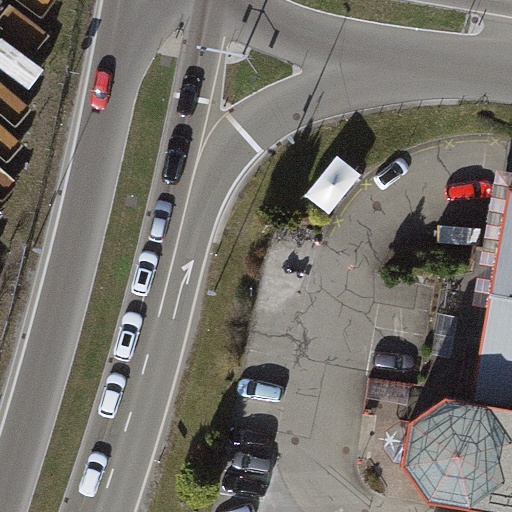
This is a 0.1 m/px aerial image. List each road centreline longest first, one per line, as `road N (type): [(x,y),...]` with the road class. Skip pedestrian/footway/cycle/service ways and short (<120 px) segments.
road 1 (trunk): [(133,0),(82,225),(2,511)]
road 2 (trunk): [(172,261),(217,170),(257,123),(306,96),(427,60)]
road 3 (trunk): [(172,261),(211,0)]
road 4 (trunk): [(99,511),(172,261)]
road 5 (secondary): [(218,0),(314,39),(427,60)]
